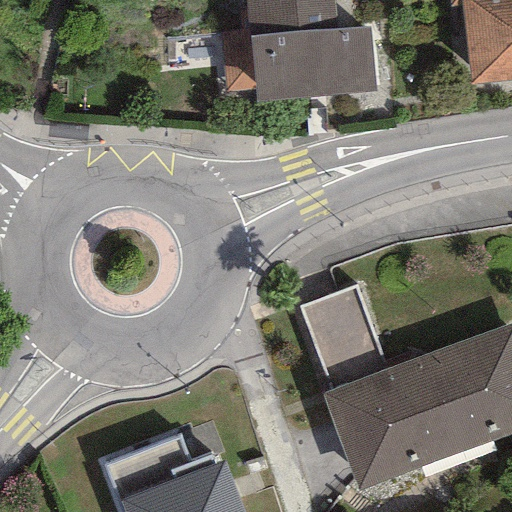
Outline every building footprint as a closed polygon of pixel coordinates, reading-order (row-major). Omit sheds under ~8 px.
[(331,0),(243,0),(246,30),(218,33),(223,92),(252,89),(253,104),(374,93),(368,27),(334,30),(331,0)] [(335,0),(336,14),(365,13),(364,0),(335,0)] [(511,0),(447,0),(448,6),(460,5),(469,86),(511,80),(511,0)] [(354,287),(298,307),(328,391),(384,371),(354,287)] [(511,323),(384,371),(328,391),(320,395),(356,492),(511,435),(511,323)] [(242,511),(224,462),(118,501),(122,511),(242,511)]
